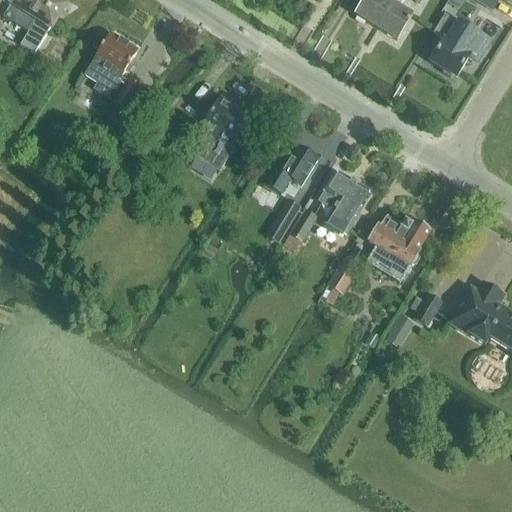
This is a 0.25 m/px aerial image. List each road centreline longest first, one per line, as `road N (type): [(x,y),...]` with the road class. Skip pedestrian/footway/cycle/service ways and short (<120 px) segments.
road 1 (tertiary): [(175,0),(448,168)]
road 2 (residential): [(448,168),(511,62)]
